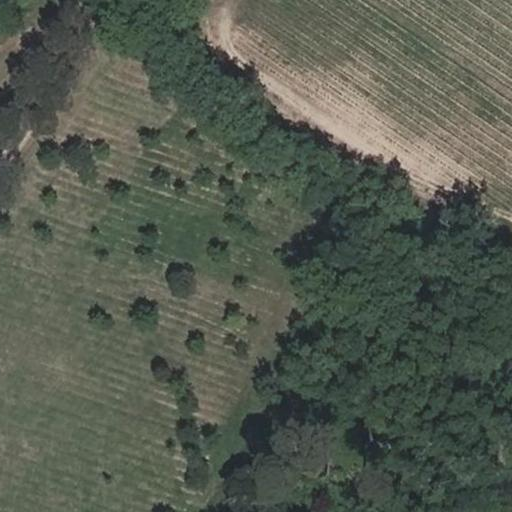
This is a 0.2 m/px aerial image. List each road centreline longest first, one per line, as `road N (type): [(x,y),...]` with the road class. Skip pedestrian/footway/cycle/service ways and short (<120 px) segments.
road 1 (track): [(511,270),(341,182),(194,46),(179,19),(185,0)]
road 2 (track): [(484,511),(511,313)]
